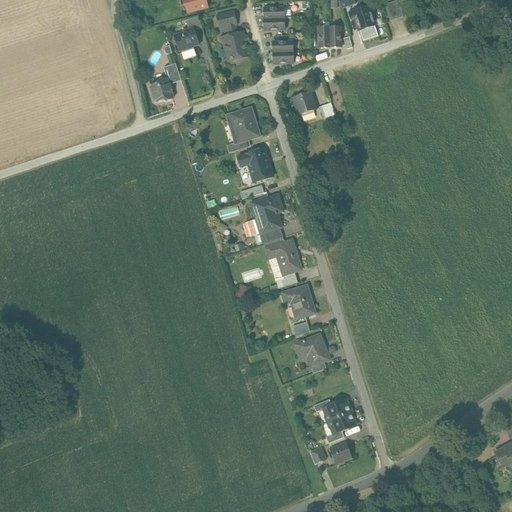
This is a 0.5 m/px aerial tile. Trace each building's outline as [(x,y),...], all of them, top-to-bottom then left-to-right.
[(182,0),(184,6),(185,5),(188,13),(208,8),(206,0),(205,0),(182,0)] [(354,0),(339,0),(342,8),(355,4),(354,0)] [(397,0),(384,5),(389,22),(402,17),(397,0)] [(369,7),(350,13),(352,19),(354,18),(359,32),(376,26),(369,7)] [(284,8),(264,9),(264,20),(284,19),(284,8)] [(233,12),(217,16),(220,30),(227,28),(235,26),(237,26),(233,12)] [(284,19),(264,20),(265,31),(285,30),(284,19)] [(243,33),(237,34),(235,26),(227,28),(229,36),(222,38),(224,44),(226,45),(231,61),(233,60),(233,59),(241,57),(244,59),(247,58),(249,55),(243,33)] [(330,28),(319,29),(319,49),(330,48),(330,28)] [(341,28),(330,28),(330,48),(341,48),(341,28)] [(193,29),(182,33),(183,36),(175,38),(179,52),(181,51),(181,52),(184,61),(196,57),(193,48),(194,47),(199,45),(193,29)] [(350,37),(344,38),(347,48),(353,47),(350,37)] [(293,42),(273,43),(273,54),(293,53),(293,42)] [(293,53),(273,54),(273,65),(294,64),(293,53)] [(168,55),(167,55),(171,66),(176,64),(172,54),(168,55)] [(171,66),(164,68),(167,79),(168,78),(170,85),(181,81),(176,64),(171,66)] [(167,79),(159,81),(158,84),(151,86),(150,89),(154,102),(157,103),(163,101),(166,102),(173,100),(174,97),(170,85),(168,78),(167,79)] [(310,93),(294,98),(299,115),(316,110),(310,93)] [(331,104),(320,107),(324,118),(335,115),(331,104)] [(253,107),(230,114),(239,141),(239,143),(246,141),(258,137),(255,125),(258,124),(253,107)] [(239,141),(227,145),(230,153),(248,147),(246,141),(239,143),(239,141)] [(265,149),(239,157),(242,167),(249,165),(254,182),(273,176),(265,149)] [(262,187),(241,193),(243,200),(264,193),(262,187)] [(278,195),(251,204),(256,219),(260,218),(265,233),(283,227),(277,209),(282,207),(278,195)] [(292,240),(268,248),(271,259),(278,257),(285,276),(303,270),(292,240)] [(297,276),(278,282),(280,289),(299,283),(297,276)] [(308,287),(284,294),(286,303),(292,302),(297,319),(315,313),(308,287)] [(308,322),(294,326),(297,337),(311,332),(308,322)] [(320,335),(294,345),(299,358),(308,355),(313,367),(313,368),(324,363),(330,361),(323,344),(324,343),(320,335)] [(324,363),(313,368),(313,367),(311,367),(314,374),(326,369),(324,363)] [(330,400),(314,407),(316,413),(324,410),(324,409),(332,406),(330,400)] [(332,406),(324,409),(324,410),(329,422),(351,414),(346,401),(332,406)] [(351,414),(329,422),(334,435),(342,432),(356,427),(351,414)] [(342,432),(334,435),(326,438),(329,444),(345,438),(342,432)] [(346,444),(330,450),(336,466),(345,463),(344,462),(352,458),(346,444)] [(511,444),(496,453),(504,468),(511,464),(511,466),(511,444)] [(323,447),(311,451),(315,463),(327,459),(323,447)]
